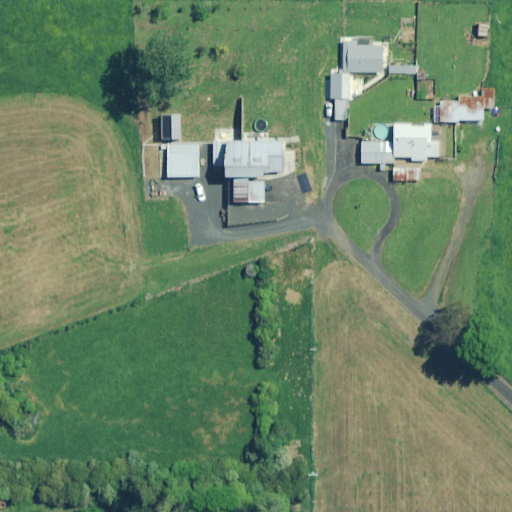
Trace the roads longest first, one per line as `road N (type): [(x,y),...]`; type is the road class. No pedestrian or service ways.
road 1 (unknown): [(426,330),(329,243),(299,239),(253,255),(222,253),(188,215)]
road 2 (unknown): [(426,330),(477,165)]
